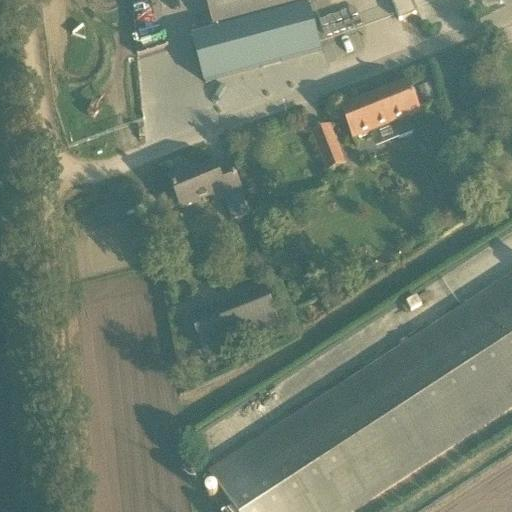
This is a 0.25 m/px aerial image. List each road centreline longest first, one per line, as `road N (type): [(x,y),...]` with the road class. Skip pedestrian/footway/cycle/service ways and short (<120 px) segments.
road 1 (unclassified): [(35,192),(504,0)]
road 2 (track): [(73,511),(35,192)]
road 3 (unclassified): [(35,192),(13,0)]
